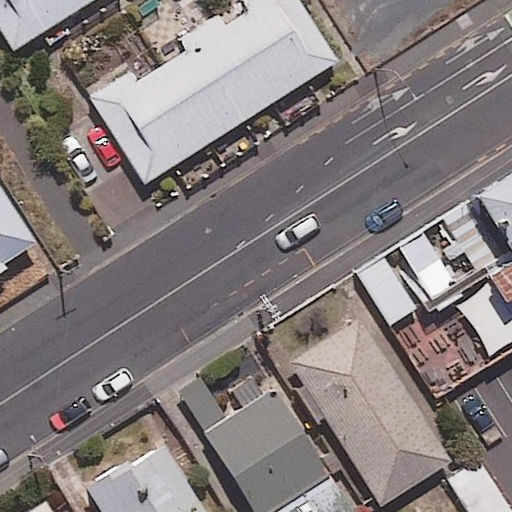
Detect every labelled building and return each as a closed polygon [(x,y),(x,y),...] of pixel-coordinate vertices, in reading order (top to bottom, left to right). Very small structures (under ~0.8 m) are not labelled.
[(86,0),(0,0),(0,29),(11,47),(86,0)] [(335,59),(298,0),(236,0),(179,36),(186,48),(135,80),(129,71),(90,95),(143,180),(335,59)] [(511,149),(464,182),(495,228),(455,254),(501,322),(511,314),(511,149)] [(0,267),(36,244),(0,186),(0,267)] [(450,458),(358,316),(288,362),(380,503),(450,458)] [(252,511),(272,511),(330,475),(274,388),(202,433),(252,511)] [(204,511),(163,442),(86,487),(100,511),(204,511)] [(468,511),(511,511),(511,507),(480,456),(446,477),(468,511)] [(353,511),(330,475),(272,511),(353,511)] [(52,511),(45,500),(23,511),(52,511)]
